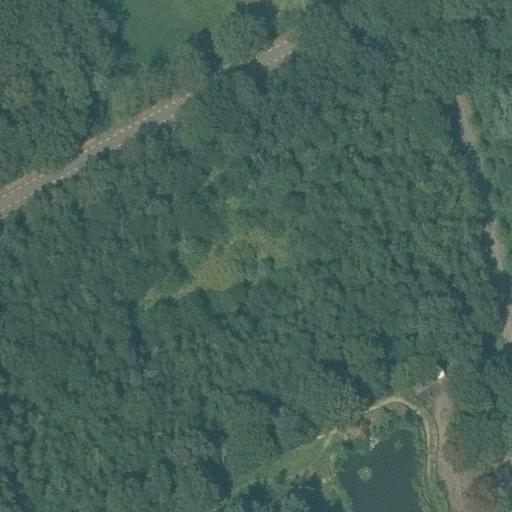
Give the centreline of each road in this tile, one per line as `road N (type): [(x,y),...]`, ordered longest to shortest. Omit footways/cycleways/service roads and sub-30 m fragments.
road 1 (unclassified): [(0,205),(369,0)]
road 2 (unclassified): [(511,331),(428,0)]
